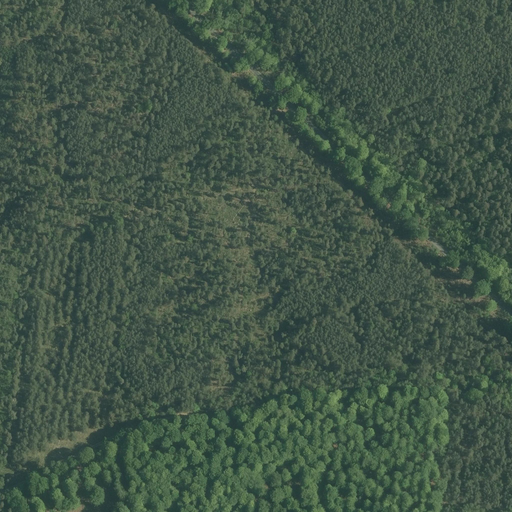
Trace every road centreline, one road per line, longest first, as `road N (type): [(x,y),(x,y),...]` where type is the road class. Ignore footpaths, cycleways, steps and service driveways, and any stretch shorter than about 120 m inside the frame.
road 1 (tertiary): [(511,313),(178,0)]
road 2 (track): [(0,500),(123,432),(186,414),(227,433),(243,511)]
